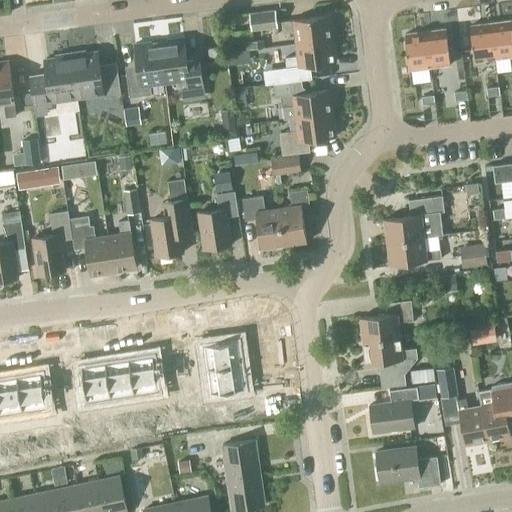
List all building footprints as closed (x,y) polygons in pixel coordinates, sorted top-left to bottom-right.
[(278,27),(276,9),(249,12),(251,31),(278,27)] [(296,44),(331,39),(328,16),(280,22),(282,33),(295,31),(296,44)] [(491,23),(496,58),(511,56),(511,20),(491,23)] [(491,23),(470,26),(475,61),(496,58),(491,23)] [(446,29),(425,31),(429,67),(450,64),(446,29)] [(409,70),(429,67),(425,31),(404,34),(409,70)] [(198,52),(186,54),(184,38),(159,41),(165,83),(179,81),(181,90),(203,87),(198,52)] [(286,69),(334,63),(331,39),(296,44),(298,56),(285,58),(286,69)] [(150,85),(165,83),(159,41),(134,44),(138,71),(126,73),(129,97),(151,94),(150,85)] [(209,59),(219,58),(217,48),(207,49),(209,59)] [(99,65),(97,52),(85,54),(85,51),(70,53),(77,98),(103,94),(103,98),(121,95),(116,63),(99,65)] [(227,53),(228,65),(240,63),(238,51),(227,53)] [(51,102),(77,98),(70,53),(56,55),(56,58),(44,60),(46,73),(29,75),(36,117),(48,115),(47,106),(51,105),(51,102)] [(16,116),(9,64),(8,61),(0,62),(0,105),(3,105),(5,118),(16,116)] [(273,84),(301,81),(313,79),(311,65),(286,69),(271,71),(273,84)] [(328,91),(303,94),(301,81),(273,84),(275,98),(281,97),(284,120),(296,118),(331,114),(328,91)] [(487,87),(487,96),(500,94),(498,86),(487,87)] [(454,91),(455,100),(467,99),(466,89),(454,91)] [(421,96),(422,105),(434,103),(433,95),(421,96)] [(139,106),(124,109),(125,112),(127,125),(142,123),(140,110),(139,106)] [(308,140),(334,137),(331,114),(296,118),(298,131),(279,133),(282,156),(310,152),(308,140)] [(13,153),(14,165),(41,162),(38,138),(22,140),(24,152),(13,153)] [(180,162),(177,146),(159,149),(161,165),(180,162)] [(247,163),(245,152),(234,153),(235,165),(247,163)] [(133,168),(131,155),(118,157),(120,170),(133,168)] [(273,174),(301,170),(299,156),(271,160),(273,174)] [(71,162),(63,164),(65,178),(73,176),(71,162)] [(511,180),(511,162),(492,165),(495,183),(511,180)] [(37,166),(16,169),(19,186),(39,183),(37,166)] [(232,189),(229,171),(214,174),(216,191),(232,189)] [(178,224),(190,223),(184,178),(167,181),(170,201),(169,202),(171,217),(151,220),(156,256),(183,252),(178,224)] [(478,182),(463,184),(464,195),(479,193),(478,182)] [(141,212),(137,188),(123,190),(127,214),(141,212)] [(284,245),(307,241),(301,205),(309,204),(307,189),(289,192),(291,206),(278,208),(284,245)] [(226,217),(238,215),(234,191),(218,193),(220,209),(199,211),(204,249),(230,245),(226,217)] [(284,245),(278,208),(265,210),(262,196),(242,199),(245,221),(256,219),(260,248),(284,245)] [(443,235),(440,212),(444,212),(442,196),(408,200),(410,216),(384,219),(387,242),(437,235),(437,236),(443,235)] [(505,217),(504,208),(493,209),(494,218),(505,217)] [(4,222),(22,220),(20,210),(2,213),(4,222)] [(60,240),(72,238),(69,219),(68,210),(50,213),(53,235),(33,238),(39,275),(65,271),(60,240)] [(69,219),(72,238),(74,250),(86,248),(90,275),(113,271),(108,237),(95,239),(93,226),(90,226),(88,216),(69,219)] [(13,250),(25,249),(22,220),(4,222),(3,223),(5,242),(0,242),(0,280),(17,278),(13,250)] [(108,237),(113,271),(136,268),(129,220),(118,222),(120,235),(108,237)] [(439,249),(437,236),(437,235),(387,242),(390,266),(441,259),(440,249),(439,249)] [(487,264),(484,243),(459,246),(462,268),(487,264)] [(505,249),(495,251),(496,261),(507,260),(505,249)] [(506,267),(494,268),(495,281),(508,279),(506,267)] [(456,274),(442,275),(444,292),(458,291),(456,274)] [(363,341),(400,336),(398,323),(413,321),(410,300),(389,303),(390,314),(360,317),(363,341)] [(485,339),(483,327),(470,329),(472,342),(485,339)] [(403,359),(417,358),(416,348),(401,350),(400,336),(363,341),(365,364),(378,362),(381,387),(406,384),(403,359)] [(213,344),(202,345),(205,361),(206,369),(206,370),(242,365),(238,340),(213,344)] [(180,367),(194,365),(192,342),(178,343),(180,367)] [(132,359),(129,359),(134,395),(159,391),(153,355),(132,359)] [(107,362),(105,363),(110,398),(134,395),(129,359),(107,362)] [(82,366),(80,367),(86,402),(110,398),(105,363),(82,366)] [(242,365),(206,370),(210,395),(245,390),(242,365)] [(434,366),(424,367),(425,381),(435,380),(434,366)] [(458,395),(453,366),(436,369),(441,398),(458,395)] [(19,376),(16,377),(22,412),(47,409),(41,373),(19,376)] [(0,379),(0,415),(22,412),(16,377),(0,379)] [(508,425),(511,423),(511,381),(491,386),(492,389),(478,391),(480,406),(481,406),(487,441),(510,436),(508,425)] [(435,383),(417,386),(419,400),(437,397),(435,383)] [(410,400),(418,399),(417,387),(389,390),(391,402),(369,405),(373,433),(414,427),(410,400)] [(480,406),(467,409),(465,399),(456,400),(458,410),(464,445),(487,441),(481,406),(480,406)] [(55,405),(56,430),(74,430),(73,404),(55,405)] [(227,478),(259,473),(254,440),(222,445),(227,478)] [(419,487),(440,484),(437,457),(417,459),(415,447),(375,452),(379,482),(417,477),(419,487)] [(191,459),(180,460),(181,471),(192,470),(191,459)] [(106,479),(119,477),(120,476),(117,462),(103,465),(106,479)] [(231,510),(264,506),(259,473),(227,478),(231,510)] [(103,511),(126,511),(119,477),(97,481),(103,511)] [(81,511),(103,511),(97,481),(76,486),(81,511)] [(59,511),(81,511),(76,486),(55,490),(59,511)] [(37,511),(59,511),(55,490),(34,495),(37,511)] [(15,511),(37,511),(34,495),(13,500),(15,511)] [(176,511),(209,511),(206,497),(175,504),(176,511)] [(0,511),(15,511),(13,500),(0,502),(0,511)]
